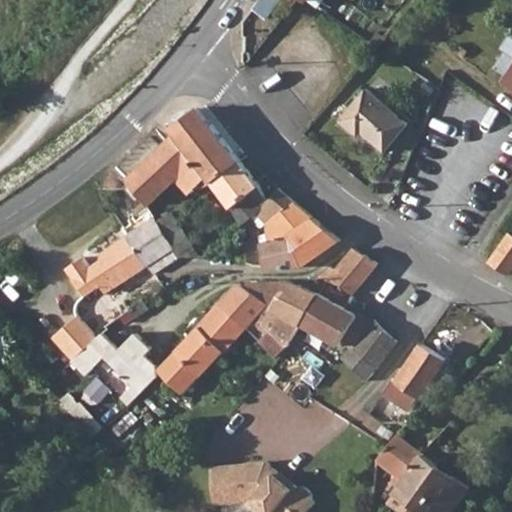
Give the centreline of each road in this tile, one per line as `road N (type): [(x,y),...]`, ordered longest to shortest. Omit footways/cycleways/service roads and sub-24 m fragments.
road 1 (tertiary): [(191,53),(367,221),(511,303)]
road 2 (secondary): [(0,224),(117,139),(191,53)]
